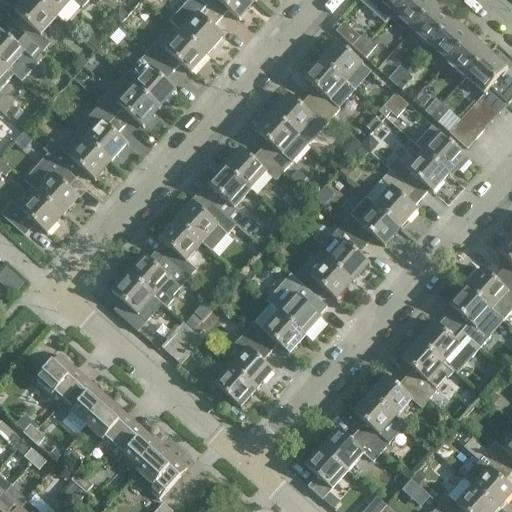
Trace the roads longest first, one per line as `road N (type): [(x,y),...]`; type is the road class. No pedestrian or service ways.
road 1 (residential): [(245,458),(48,287),(317,0)]
road 2 (residential): [(245,458),(511,164)]
